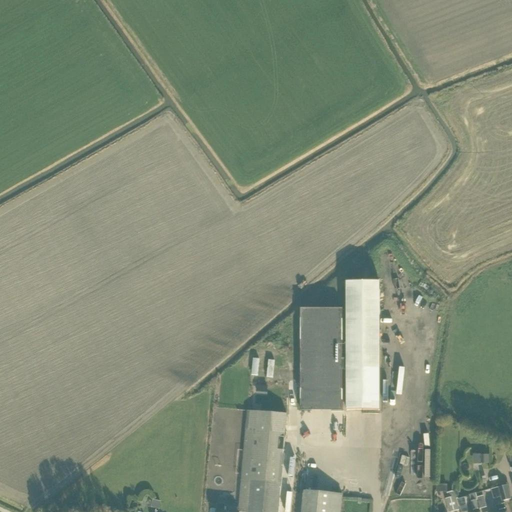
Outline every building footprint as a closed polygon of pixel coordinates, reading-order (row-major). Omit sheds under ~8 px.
[(342,347),(342,370),(347,370),(347,410),(379,410),(379,281),(347,282),(346,347),(342,347)] [(342,370),(342,347),(342,309),(301,309),(301,410),(342,410),(342,370)] [(286,414),(247,410),(239,504),(248,505),(247,511),(290,511),(296,455),(283,454),(286,414)] [(365,434),(365,419),(360,419),(360,425),(354,425),(354,434),(365,434)] [(488,454),(480,455),(480,463),(488,463),(488,454)] [(412,472),(412,460),(385,459),(384,471),(412,472)] [(511,500),(507,486),(498,488),(501,502),(511,500)] [(304,491),(301,511),(340,511),(342,494),(304,491)] [(453,511),(459,511),(454,492),(447,493),(448,499),(445,500),(448,511),(453,511)] [(467,507),(464,496),(457,498),(460,509),(467,507)] [(477,498),(480,510),(487,508),(484,496),(477,498)] [(507,511),(506,510),(504,503),(495,506),(496,511),(507,511)]
